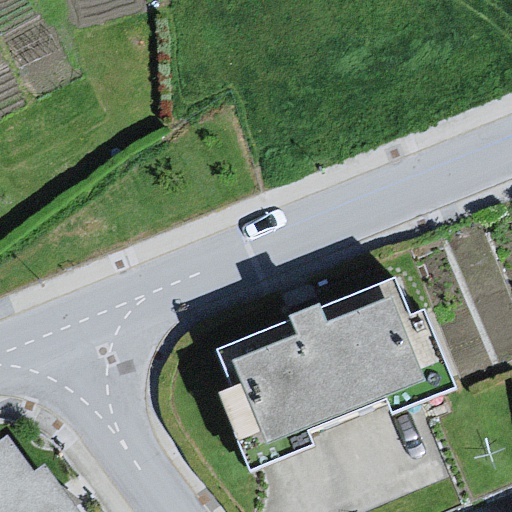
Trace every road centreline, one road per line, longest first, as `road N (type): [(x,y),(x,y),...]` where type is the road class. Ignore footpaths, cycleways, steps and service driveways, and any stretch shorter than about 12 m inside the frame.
road 1 (residential): [(511,146),(44,337)]
road 2 (residential): [(44,337),(173,511)]
